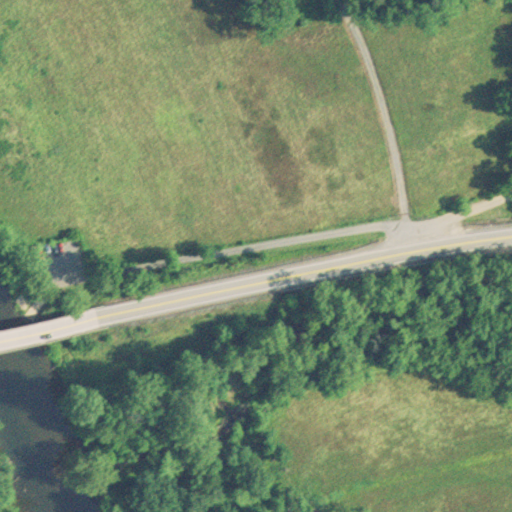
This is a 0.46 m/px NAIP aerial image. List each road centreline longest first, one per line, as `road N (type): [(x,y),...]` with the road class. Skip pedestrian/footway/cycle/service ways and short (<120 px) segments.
road 1 (secondary): [(511,237),(429,246),(72,321)]
road 2 (track): [(406,253),(384,84),(343,0)]
